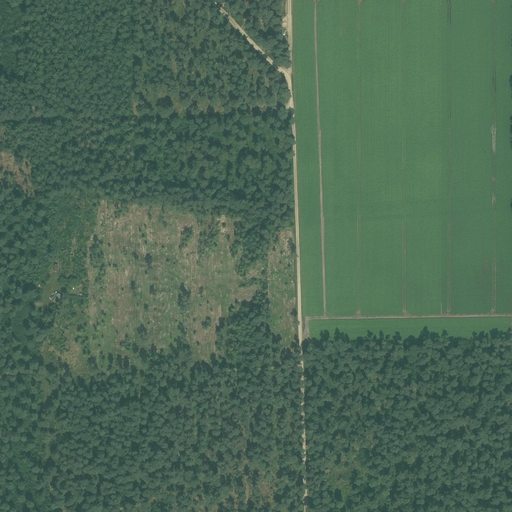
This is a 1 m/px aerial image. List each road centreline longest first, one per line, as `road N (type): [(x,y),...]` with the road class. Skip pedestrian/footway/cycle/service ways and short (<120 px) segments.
road 1 (track): [(304,511),(293,87),(282,65),(201,0)]
road 2 (track): [(65,511),(50,476),(47,344),(66,298),(54,285)]
